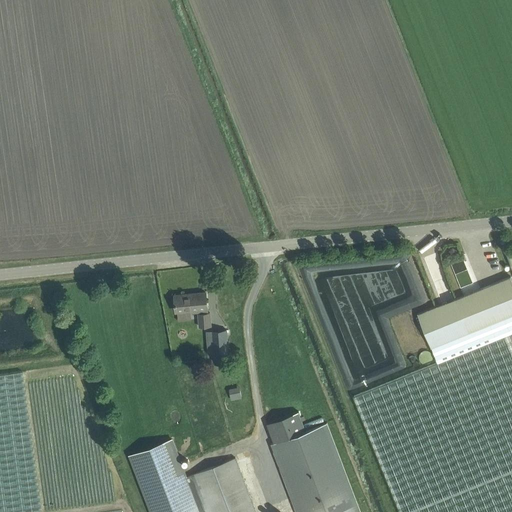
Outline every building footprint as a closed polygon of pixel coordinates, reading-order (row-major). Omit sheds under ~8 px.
[(453,261),(456,273),(468,270),(464,257),(453,261)] [(511,511),(511,278),(511,276),(418,313),(438,362),(354,395),(401,511),(511,511)] [(208,313),(206,292),(190,293),(191,295),(175,296),(176,311),(177,311),(178,320),(191,319),(190,310),(192,310),(192,312),(199,311),(200,327),(211,326),(210,313),(208,313)] [(226,338),(212,339),(213,359),(213,363),(228,362),(228,358),(228,357),(227,338),(226,338)] [(0,374),(0,511),(35,511),(41,511),(22,371),(0,374)] [(240,386),(229,388),(232,399),(243,397),(240,386)] [(306,428),(299,411),(266,423),(273,441),(270,442),(296,511),(359,511),(356,502),(324,421),(306,428)] [(256,511),(235,458),(223,462),(215,465),(192,474),(187,476),(173,440),(130,456),(151,511),(256,511)]
